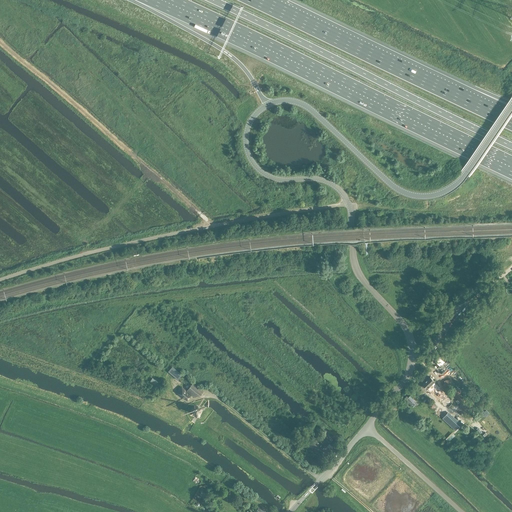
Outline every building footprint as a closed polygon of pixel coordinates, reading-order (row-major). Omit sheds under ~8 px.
[(168,371),(178,380),(182,375),(172,366),(168,371)] [(156,384),(160,379),(154,374),(150,380),(156,384)] [(445,394),(434,383),(436,382),(430,376),(422,384),(428,390),(427,392),(429,393),(430,392),(438,401),(445,394)] [(194,397),(197,396),(200,395),(203,392),(192,383),(186,391),(194,397)] [(181,387),(177,392),(187,400),(190,396),(184,391),(185,390),(181,387)] [(455,401),(459,405),(467,399),(457,387),(451,391),(458,399),(455,401)] [(197,407),(193,407),(192,410),(192,414),(195,416),(199,415),(201,412),(200,409),(197,407)] [(442,419),(455,430),(463,422),(456,414),(451,409),(442,419)] [(324,429),(319,435),(329,443),(333,438),(324,429)] [(328,449),(313,436),(306,444),(321,457),(328,449)]
